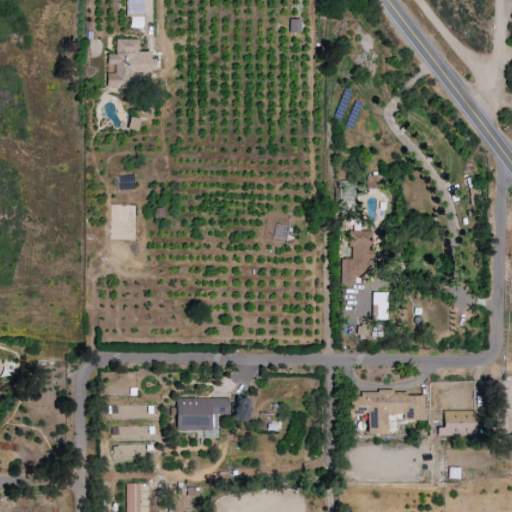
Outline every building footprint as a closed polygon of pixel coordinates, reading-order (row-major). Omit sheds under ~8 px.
[(300,19),(288,19),(288,33),(299,33),(300,19)] [(136,39),(113,39),(114,78),(106,78),(106,81),(154,80),(153,59),(148,59),(147,51),(136,51),(136,39)] [(126,129),(135,130),(137,120),(128,118),(126,129)] [(365,189),(378,189),(378,175),(365,175),(365,189)] [(340,260),(340,284),(354,284),(354,278),(362,278),(362,270),(372,269),(371,231),(347,231),(347,247),(350,247),(351,259),(340,260)] [(370,320),(385,320),(385,293),(370,292),(370,320)] [(355,336),(365,336),(365,325),(355,325),(355,336)] [(421,420),(421,393),(360,392),(360,397),(347,396),(347,415),(366,415),(365,434),(384,434),(385,415),(401,415),(401,420),(421,420)] [(175,431),(216,430),(216,413),(229,413),(228,398),(174,399),(175,431)] [(474,411),(442,411),(442,428),(435,428),(435,436),(474,436),(474,411)] [(137,511),(137,484),(124,484),(124,511),(137,511)]
